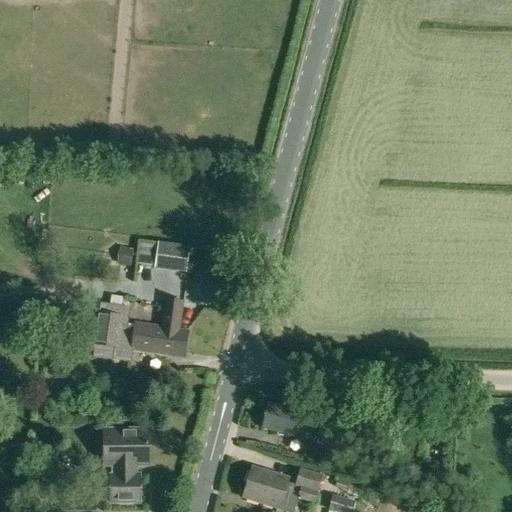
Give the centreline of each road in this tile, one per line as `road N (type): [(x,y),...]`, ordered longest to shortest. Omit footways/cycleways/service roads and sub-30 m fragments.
road 1 (unclassified): [(233,369),(330,0)]
road 2 (unclassified): [(511,379),(233,369)]
road 3 (unclassified): [(194,511),(233,369)]
